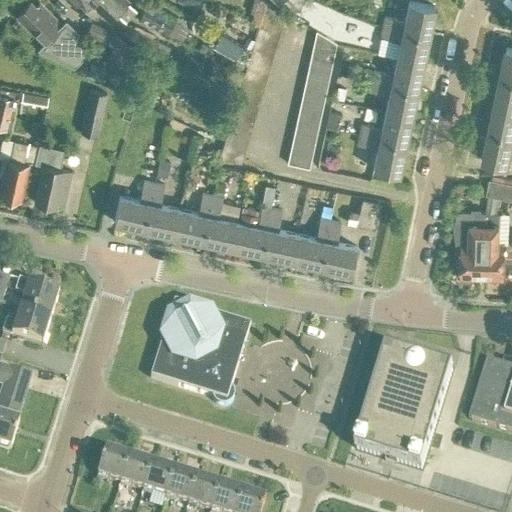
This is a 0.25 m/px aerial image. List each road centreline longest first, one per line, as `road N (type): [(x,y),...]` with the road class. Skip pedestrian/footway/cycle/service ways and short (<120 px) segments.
road 1 (residential): [(482,0),(407,315)]
road 2 (residential): [(407,315),(121,261)]
road 3 (residential): [(317,472),(81,399)]
road 4 (residential): [(81,399),(121,261)]
road 5 (residential): [(447,511),(317,472)]
road 6 (residential): [(121,261),(0,235)]
